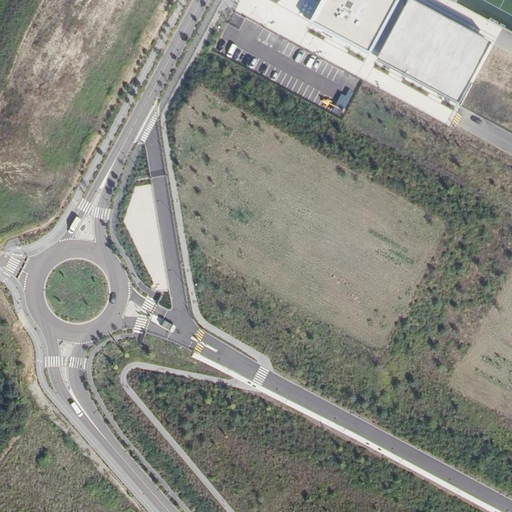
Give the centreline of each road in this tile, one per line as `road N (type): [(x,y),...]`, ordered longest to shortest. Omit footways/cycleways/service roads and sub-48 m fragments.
road 1 (unclassified): [(199,0),(107,171)]
road 2 (unclassified): [(74,397),(168,511)]
